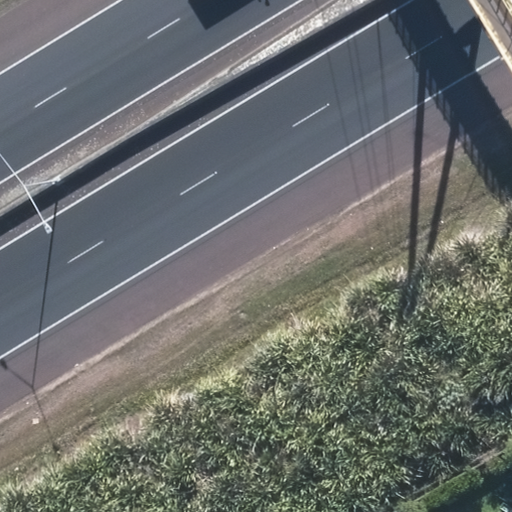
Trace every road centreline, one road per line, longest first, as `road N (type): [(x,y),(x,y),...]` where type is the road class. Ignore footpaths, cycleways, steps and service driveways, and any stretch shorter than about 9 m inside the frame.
road 1 (motorway): [(503,0),(0,311)]
road 2 (motorway): [(0,90),(152,0)]
